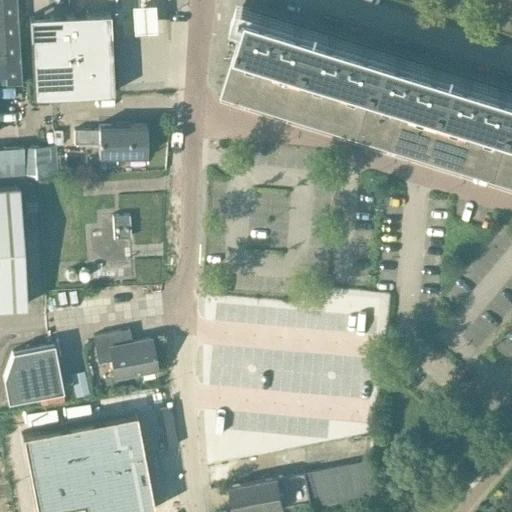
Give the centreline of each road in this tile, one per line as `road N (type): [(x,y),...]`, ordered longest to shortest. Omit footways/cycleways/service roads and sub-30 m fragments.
road 1 (unclassified): [(194,511),(184,336),(195,120)]
road 2 (residential): [(195,120),(323,141),(511,204)]
road 3 (residential): [(511,59),(317,0)]
road 4 (unknown): [(0,331),(186,309)]
road 5 (unclassified): [(195,120),(202,0)]
